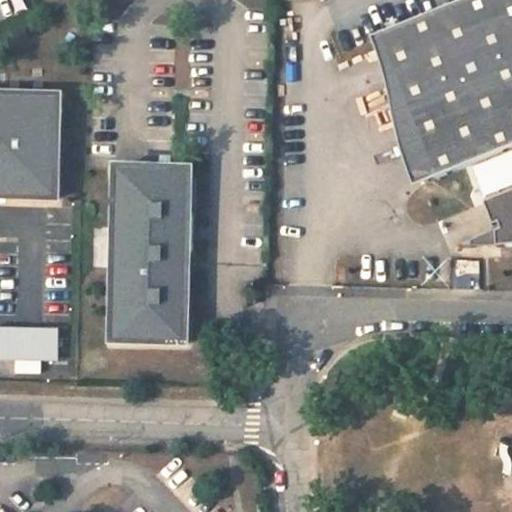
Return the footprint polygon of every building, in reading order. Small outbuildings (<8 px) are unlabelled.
[(511,0),(471,0),(380,36),(436,179),(511,149),(511,191),(483,203),(492,227),(500,225),(502,233),(496,235),(495,251),(504,250),(511,249),(511,0)] [(58,98),(0,96),(0,198),(55,201),(58,98)] [(188,173),(115,169),(110,344),(184,347),(188,173)] [(0,362),(64,363),(64,330),(0,329),(0,362)] [(40,378),(64,373),(61,362),(38,367),(40,378)]
